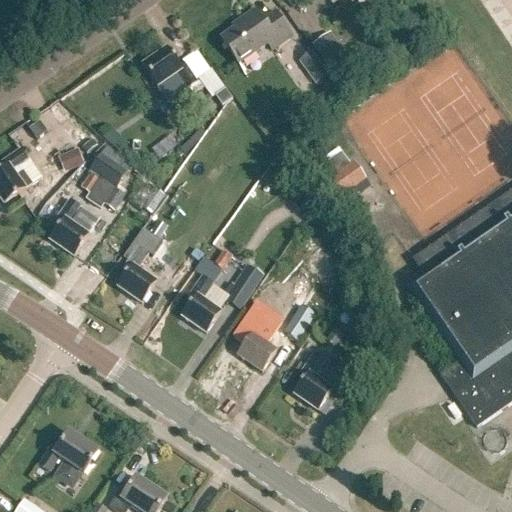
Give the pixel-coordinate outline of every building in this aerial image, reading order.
[(262,23),(255,12),(242,21),(244,25),(220,41),(238,67),(267,47),(271,53),(292,38),(275,14),(262,23)] [(311,44),(327,68),(345,56),(329,32),(311,44)] [(176,77),(186,92),(195,86),(183,67),(179,70),(166,51),(141,68),(156,90),(176,77)] [(330,77),(312,54),(300,63),(317,87),(330,77)] [(224,91),(215,98),(222,108),(231,101),(224,91)] [(310,96),(291,98),(293,112),(312,110),(310,96)] [(39,124),(29,132),(36,142),(47,135),(39,124)] [(5,170),(0,172),(0,202),(3,207),(26,192),(42,180),(29,162),(28,163),(21,152),(2,165),(5,170)] [(77,153),(64,158),(69,172),(83,166),(77,153)] [(100,158),(90,172),(101,180),(115,189),(116,190),(126,176),(100,158)] [(320,186),(332,203),(343,195),(348,202),(357,196),(352,189),(364,180),(352,163),(320,186)] [(152,171),(152,181),(169,180),(168,170),(152,171)] [(89,178),(81,190),(89,196),(97,184),(89,178)] [(89,196),(85,202),(99,212),(103,206),(113,192),(115,189),(101,180),(97,184),(89,196)] [(113,192),(103,206),(113,213),(123,200),(113,192)] [(473,426),(476,431),(481,427),(481,428),(511,406),(511,193),(412,263),(424,280),(408,291),(459,364),(439,378),(473,426)] [(58,222),(61,224),(48,243),(73,260),(88,239),(69,225),(80,210),(70,203),(58,222)] [(150,238),(159,243),(166,230),(159,224),(150,238)] [(138,272),(149,257),(138,249),(125,269),(129,272),(116,290),(141,307),(156,285),(138,272)] [(222,301),(239,311),(262,275),(245,265),(222,301)] [(194,300),(180,319),(206,337),(220,315),(201,302),(212,286),(202,279),(190,298),(194,300)] [(286,299),(276,292),(259,317),(246,336),(250,339),(236,358),(262,376),(277,354),(258,341),(269,325),(286,299)] [(283,336),(297,345),(315,318),(300,309),(283,336)] [(336,329),(327,343),(335,348),(344,335),(336,329)] [(292,397),(317,414),(332,393),(313,380),(324,364),(314,357),(301,375),(306,378),(292,397)] [(84,479),(98,457),(69,437),(57,454),(53,451),(41,469),(50,475),(59,462),(66,467),(60,477),(61,482),(69,487),(74,487),(81,477),(84,479)] [(110,510),(112,511),(128,511),(130,510),(132,511),(159,511),(167,501),(136,481),(126,496),(121,493),(110,510)]
